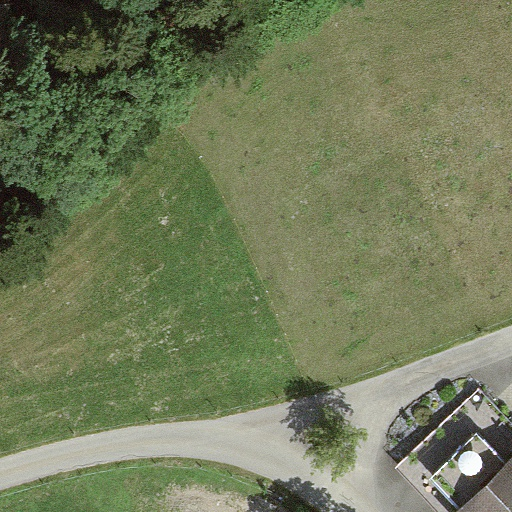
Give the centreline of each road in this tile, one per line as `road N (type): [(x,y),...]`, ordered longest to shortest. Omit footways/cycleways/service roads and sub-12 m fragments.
road 1 (track): [(511,343),(391,389),(201,440)]
road 2 (track): [(0,475),(106,447),(201,440)]
road 3 (track): [(349,511),(286,463),(201,440)]
road 4 (track): [(354,511),(391,389)]
